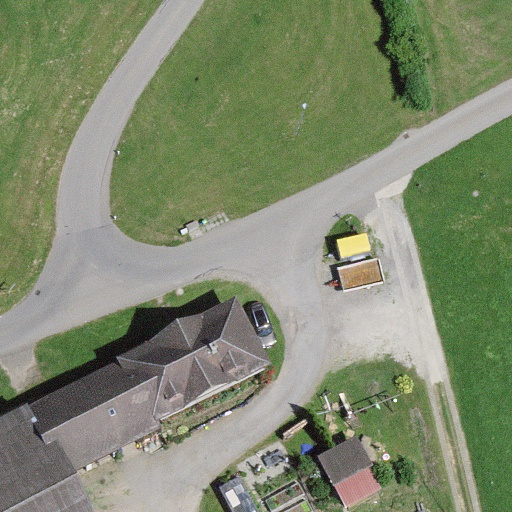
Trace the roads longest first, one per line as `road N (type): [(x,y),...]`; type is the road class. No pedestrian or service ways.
road 1 (unclassified): [(96,296),(270,227),(511,108)]
road 2 (track): [(143,511),(227,447),(303,368),(303,313),(270,227)]
road 3 (track): [(467,511),(438,384),(359,183)]
road 4 (unclassified): [(96,296),(85,209),(96,132),(178,0)]
